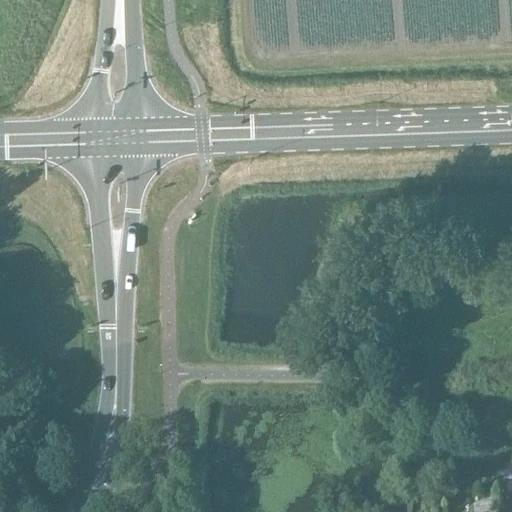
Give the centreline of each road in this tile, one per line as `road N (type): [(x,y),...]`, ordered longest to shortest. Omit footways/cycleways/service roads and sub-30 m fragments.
road 1 (secondary): [(118,137),(511,125)]
road 2 (tertiary): [(86,511),(106,458),(115,395),(118,137)]
road 3 (tertiary): [(118,137),(118,0)]
